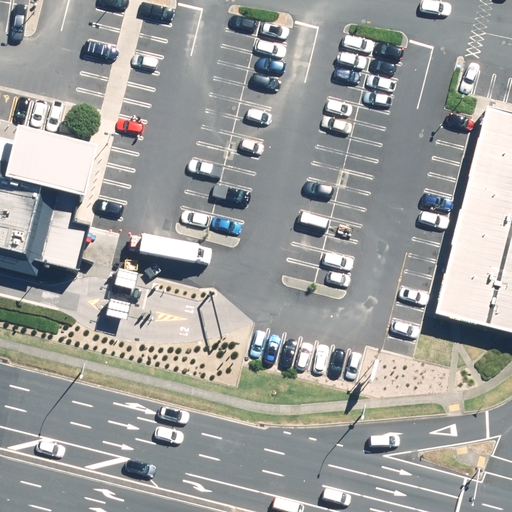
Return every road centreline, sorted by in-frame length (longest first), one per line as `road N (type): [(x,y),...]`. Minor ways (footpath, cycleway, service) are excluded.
road 1 (primary): [(0,398),(272,469)]
road 2 (primary): [(272,469),(361,441),(490,423),(511,409)]
road 3 (primary): [(272,469),(433,511)]
